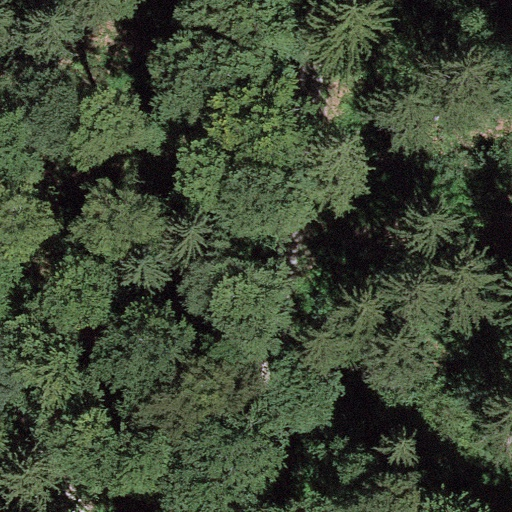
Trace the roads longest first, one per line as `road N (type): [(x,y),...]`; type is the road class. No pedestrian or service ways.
road 1 (track): [(257,511),(325,0)]
road 2 (track): [(78,511),(0,336)]
